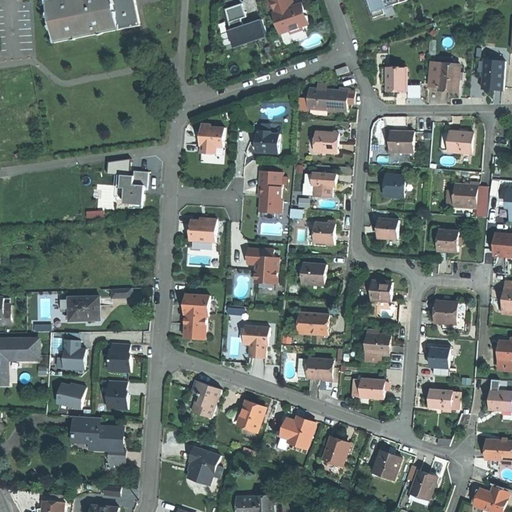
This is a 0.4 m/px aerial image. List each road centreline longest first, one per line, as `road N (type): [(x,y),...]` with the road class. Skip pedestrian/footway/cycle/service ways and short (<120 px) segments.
road 1 (residential): [(159,353),(180,121),(353,56)]
road 2 (residential): [(159,353),(402,437)]
road 3 (residential): [(146,511),(159,353)]
road 4 (residential): [(402,437),(416,280)]
road 5 (residential): [(355,260),(371,110)]
road 6 (residential): [(371,110),(491,109)]
